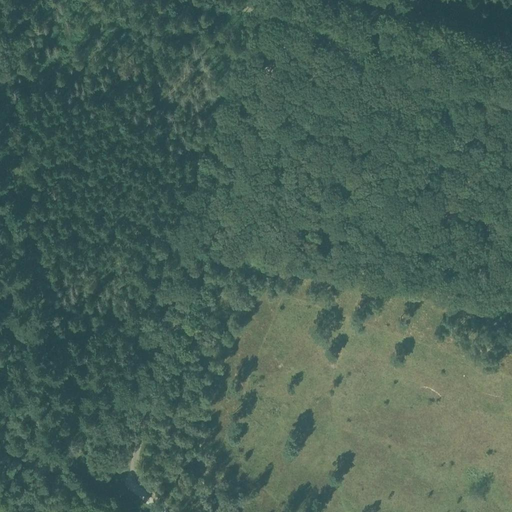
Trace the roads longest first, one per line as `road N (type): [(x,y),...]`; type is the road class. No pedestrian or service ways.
road 1 (unclassified): [(161,511),(134,487),(147,408),(299,0)]
road 2 (track): [(0,451),(122,484)]
